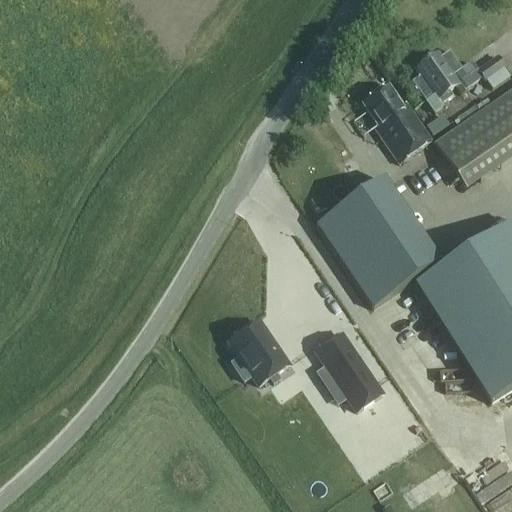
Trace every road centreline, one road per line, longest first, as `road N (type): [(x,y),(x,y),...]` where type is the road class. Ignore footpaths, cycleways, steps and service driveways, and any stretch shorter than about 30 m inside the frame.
road 1 (unclassified): [(0,503),(85,423),(139,355),(362,0)]
road 2 (track): [(0,350),(33,305),(83,188),(230,0)]
road 3 (unknown): [(259,154),(419,389),(462,422),(511,434)]
